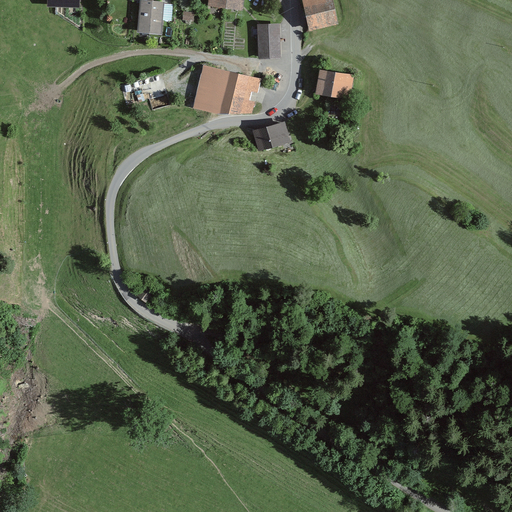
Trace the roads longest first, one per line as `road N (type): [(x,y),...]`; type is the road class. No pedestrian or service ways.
road 1 (unclassified): [(441,511),(141,307),(117,273),(110,204),(118,178),(141,156),(202,128),(283,109),(295,85),(295,11)]
road 2 (track): [(197,55),(130,53),(84,68),(58,88)]
